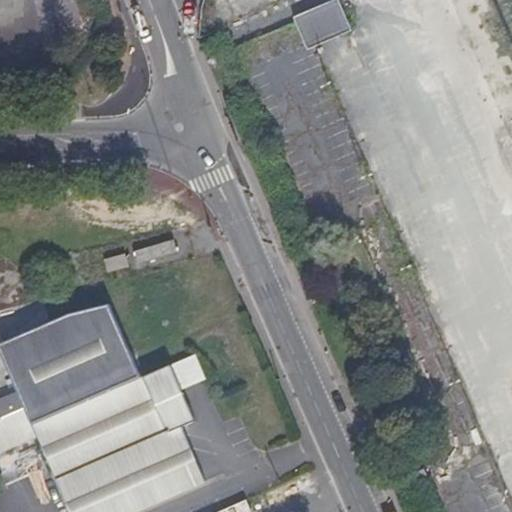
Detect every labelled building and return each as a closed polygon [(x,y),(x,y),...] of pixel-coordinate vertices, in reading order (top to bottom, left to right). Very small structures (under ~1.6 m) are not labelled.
[(338,0),(295,18),(308,49),(353,30),(340,0),(338,0)] [(165,258),(204,248),(200,235),(162,245),(165,258)] [(151,248),(131,253),(134,265),(155,260),(151,248)] [(105,259),(108,272),(130,268),(127,255),(105,259)] [(198,419),(174,364),(145,377),(113,303),(73,312),(0,343),(0,345),(27,407),(0,418),(0,453),(41,437),(73,511),(136,511),(208,481),(184,425),(198,419)]
